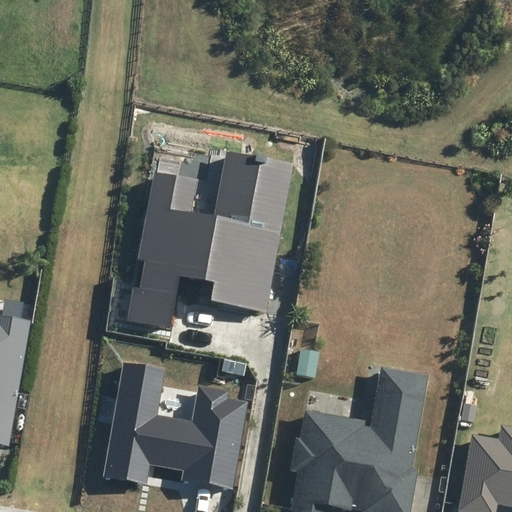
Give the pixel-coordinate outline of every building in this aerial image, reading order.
[(127,319),(171,327),(181,278),(211,283),(207,303),(266,314),(296,163),(226,150),(213,214),(192,211),(198,180),(155,171),(138,258),(146,260),(141,289),(133,287),(127,319)] [(0,444),(9,446),(31,321),(0,315),(0,444)] [(180,480),(233,490),(249,402),(227,398),(228,391),(200,386),(193,424),(153,417),(162,370),(124,363),(104,475),(147,483),(150,465),(181,471),(180,480)] [(409,470),(425,377),(382,369),(373,422),(305,410),(300,437),(297,437),(291,470),(298,471),(291,509),(308,511),(328,511),(330,504),(348,508),(349,505),(364,507),(363,511),(408,511),(416,472),(409,470)] [(511,424),(500,423),(498,438),(472,434),(457,511),(458,511),(496,511),(498,504),(511,506),(511,424)]
